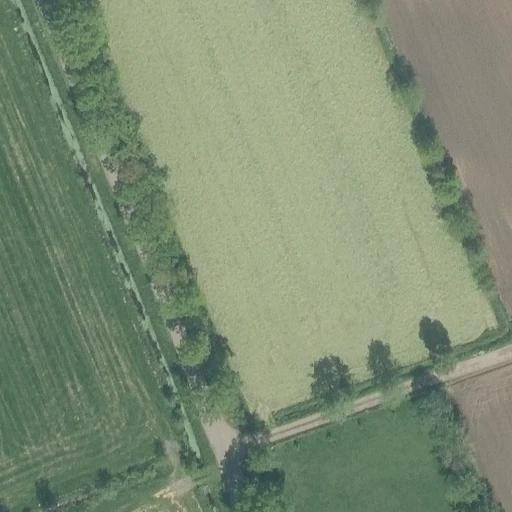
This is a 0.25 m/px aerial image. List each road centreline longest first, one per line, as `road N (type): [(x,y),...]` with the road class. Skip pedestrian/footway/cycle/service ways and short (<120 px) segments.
road 1 (unclassified): [(240,511),(44,0)]
road 2 (track): [(225,457),(511,353)]
